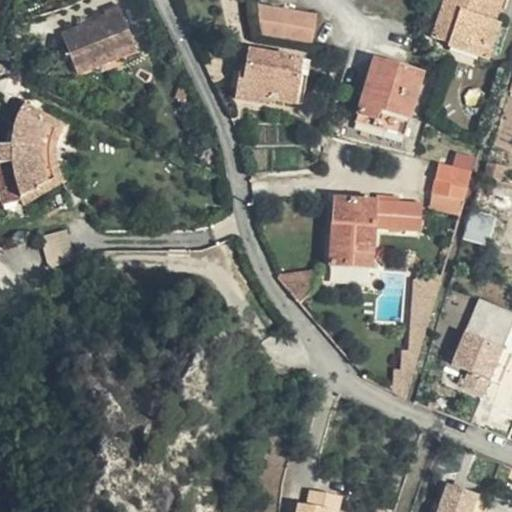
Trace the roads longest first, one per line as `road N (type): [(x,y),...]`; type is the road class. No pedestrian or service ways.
road 1 (residential): [(159,0),(268,261),(329,355),(363,383),(511,448)]
road 2 (unknown): [(299,309),(172,249),(66,268),(0,246)]
